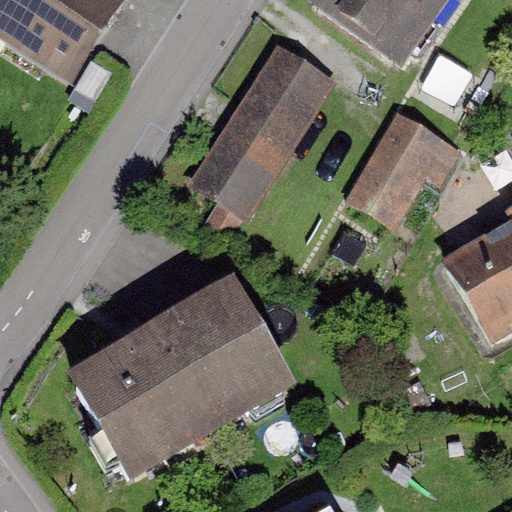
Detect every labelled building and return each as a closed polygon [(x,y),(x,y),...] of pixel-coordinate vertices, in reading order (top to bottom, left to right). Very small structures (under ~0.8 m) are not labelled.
[(131,0),(0,0),(0,43),(79,90),(131,0)] [(305,0),(297,13),(407,84),(461,0),(305,0)] [(274,58),(187,195),(250,236),(338,98),(274,58)] [(393,125),(344,210),(403,244),(434,191),(446,198),(465,166),(393,125)] [(511,234),(450,272),(501,357),(511,350),(511,234)] [(223,300),(68,392),(133,502),(288,409),(223,300)]
